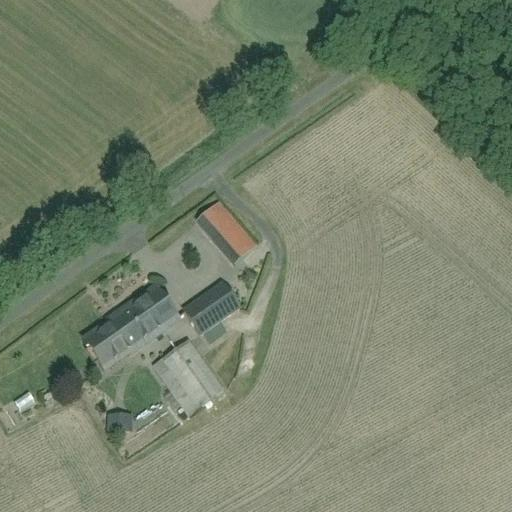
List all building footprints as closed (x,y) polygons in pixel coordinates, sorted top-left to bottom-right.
[(222,210),(201,230),(240,271),(260,251),(222,210)] [(234,290),(189,318),(207,347),(252,318),(234,290)] [(85,345),(107,376),(181,325),(159,294),(85,345)] [(196,348),(159,373),(192,419),(229,394),(196,348)] [(113,420),(111,439),(128,440),(129,422),(113,420)]
